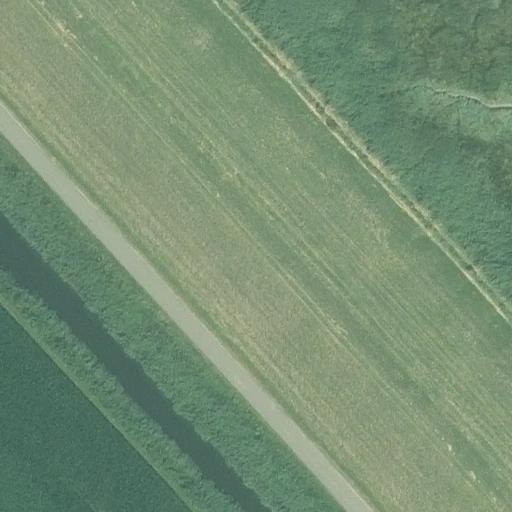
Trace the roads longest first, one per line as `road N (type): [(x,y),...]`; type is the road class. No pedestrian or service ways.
road 1 (track): [(511,473),(79,0)]
road 2 (unclassified): [(357,511),(0,118)]
